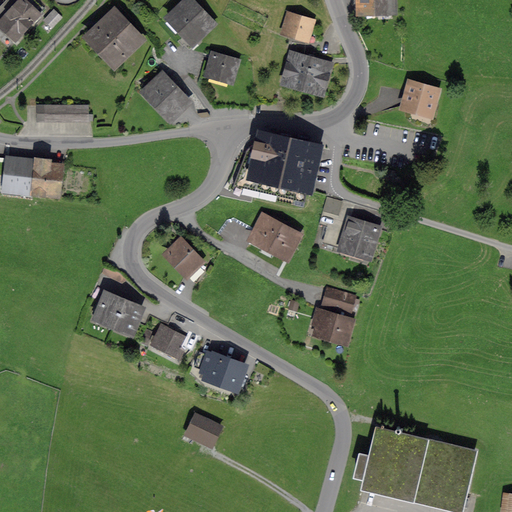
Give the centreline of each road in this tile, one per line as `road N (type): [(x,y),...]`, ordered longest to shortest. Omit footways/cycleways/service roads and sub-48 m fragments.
road 1 (residential): [(323,511),(341,447),(338,408),(319,388),(153,287),(132,263),(139,226),(191,201),(217,176),(222,125)]
road 2 (residential): [(222,125),(318,122),(345,109),(360,68),(334,0)]
road 3 (residential): [(0,136),(86,143),(222,125)]
